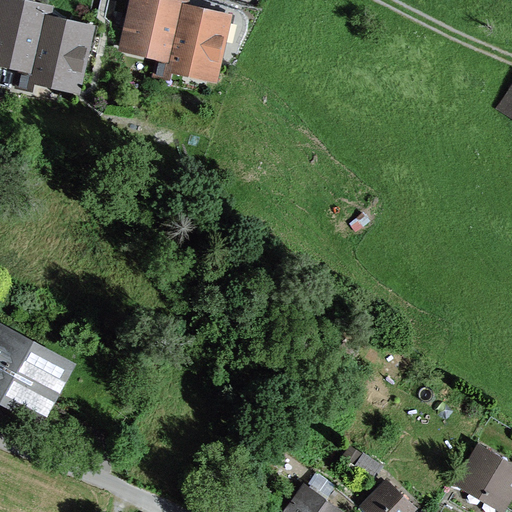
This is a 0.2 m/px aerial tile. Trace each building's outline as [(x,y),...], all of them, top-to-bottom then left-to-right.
[(171,0),(136,0),(126,46),(161,54),(156,74),(167,76),(169,66),(211,76),(224,22),(180,12),(182,2),(171,0)] [(189,0),(231,13),(233,6),(212,0),(189,0)] [(0,3),(0,5),(0,59),(23,65),(19,86),(29,88),(32,77),(74,87),(86,33),(42,23),(45,13),(0,3)] [(511,91),(501,108),(511,115),(511,91)] [(0,401),(33,420),(62,366),(0,332),(0,401)] [(482,499),(485,495),(499,503),(511,480),(511,473),(480,454),(480,456),(464,483),(471,487),(469,491),(482,499)] [(320,469),(310,480),(327,496),(337,485),(320,469)] [(369,511),(406,511),(410,509),(384,483),(363,506),(369,511)] [(336,488),(330,499),(351,509),(356,499),(336,488)] [(330,511),(305,493),(291,511),(330,511)]
